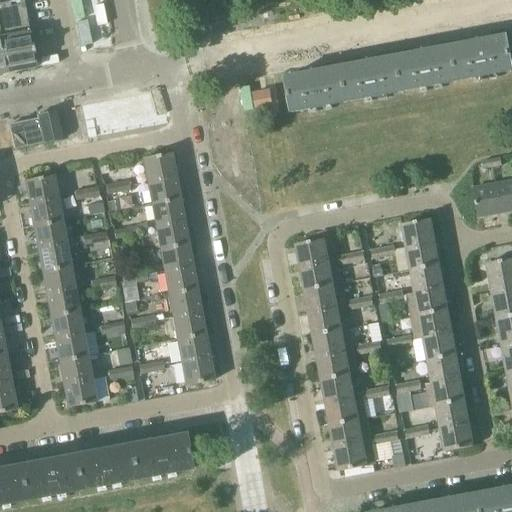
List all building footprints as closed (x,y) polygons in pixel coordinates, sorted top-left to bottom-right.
[(6,3),(0,4),(0,21),(8,20),(9,20),(6,3)] [(29,32),(0,38),(7,72),(35,67),(34,59),(29,32)] [(451,47),(458,81),(511,71),(511,61),(507,36),(483,41),(483,38),(474,39),(475,42),(451,47)] [(458,81),(451,47),(428,51),(428,48),(419,49),(420,52),(396,57),(402,91),(458,81)] [(365,63),(341,67),(347,102),(402,91),(396,57),(373,61),(372,58),(368,59),(364,60),(365,63)] [(347,102),(341,67),(318,71),(317,68),(309,70),(310,73),(285,77),(292,112),(347,102)] [(270,92),(259,94),(253,95),(256,112),(273,108),(270,92)] [(37,119),(8,125),(13,149),(61,139),(55,111),(36,115),(37,119)] [(147,181),(174,176),(170,154),(143,159),(147,181)] [(501,167),(500,158),(491,159),(492,169),(501,167)] [(492,169),(491,159),(482,161),(484,170),(492,169)] [(29,203),(57,198),(52,176),(25,181),(29,203)] [(174,176),(147,181),(151,204),(178,199),(174,176)] [(131,191),(129,182),(117,183),(119,193),(131,191)] [(511,211),(511,182),(495,185),(500,214),(511,211)] [(119,193),(117,183),(106,185),(107,195),(119,193)] [(500,214),(495,185),(472,190),(478,218),(500,214)] [(99,196),(98,187),(86,189),(87,198),(99,196)] [(87,198),(86,189),(74,191),(75,200),(87,198)] [(61,221),(57,198),(29,203),(34,226),(61,221)] [(178,199),(151,204),(155,227),(183,222),(178,199)] [(118,201),(109,203),(107,204),(109,212),(119,210),(118,201)] [(103,203),(88,206),(89,215),(104,213),(103,203)] [(430,220),(403,226),(407,248),(434,243),(430,220)] [(61,221),(34,226),(38,249),(65,244),(61,221)] [(183,222),(155,227),(160,249),(187,244),(183,222)] [(137,226),(125,228),(127,238),(138,235),(138,231),(137,226)] [(127,238),(125,228),(113,231),(115,240),(127,238)] [(108,241),(106,232),(94,234),(95,243),(108,241)] [(95,243),(94,234),(81,236),(83,245),(95,243)] [(324,240),(297,246),(301,268),(339,261),(334,239),(324,240)] [(434,243),(407,248),(411,271),(438,266),(434,243)] [(65,244),(38,249),(42,271),(69,266),(65,244)] [(191,267),(187,244),(160,249),(164,272),(191,267)] [(395,246),(383,248),(385,258),(397,256),(395,246)] [(385,258),(383,248),(371,251),(372,260),(385,258)] [(364,262),(363,252),(351,254),(353,264),(364,262)] [(353,264),(351,254),(339,257),(341,266),(353,264)] [(511,259),(487,264),(492,292),(511,288),(511,259)] [(339,261),(301,268),(305,291),(343,284),(339,261)] [(69,266),(42,271),(46,294),(74,289),(69,266)] [(438,266),(411,271),(415,294),(443,288),(438,266)] [(191,267),(164,272),(168,295),(195,289),(191,267)] [(146,271),(134,273),(135,283),(147,281),(146,271)] [(135,283),(134,273),(121,276),(123,285),(127,284),(135,283)] [(116,286),(114,277),(102,279),(104,288),(116,286)] [(104,288),(102,279),(90,281),(92,291),(104,288)] [(130,303),(127,284),(123,285),(121,290),(124,304),(130,303)] [(343,284),(305,291),(309,314),(347,307),(343,284)] [(415,294),(407,295),(412,318),(447,311),(443,288),(415,294)] [(511,288),(492,292),(498,320),(511,317),(511,288)] [(74,289),(46,294),(51,317),(78,311),(74,289)] [(195,289),(168,295),(172,317),(200,312),(195,289)] [(403,291),(391,294),(393,303),(405,301),(403,291)] [(393,303),(391,294),(379,296),(381,305),(393,303)] [(373,307),(371,298),(359,300),(361,309),(373,307)] [(361,309),(359,300),(347,302),(349,311),(361,309)] [(347,307),(309,314),(314,336),(351,329),(347,307)] [(82,334),(78,311),(51,317),(55,339),(82,334)] [(447,311),(412,318),(416,340),(424,339),(451,334),(447,311)] [(200,312),(172,317),(177,340),(204,335),(200,312)] [(392,321),(389,312),(383,313),(385,323),(392,321)] [(153,316),(142,318),(143,328),(155,326),(153,316)] [(511,317),(498,320),(503,348),(511,346),(511,317)] [(143,328),(142,318),(130,321),(132,330),(143,328)] [(124,331),(123,322),(111,324),(113,333),(124,331)] [(113,333),(111,324),(99,326),(100,332),(101,336),(113,333)] [(381,338),(378,324),(377,324),(369,326),(372,344),(379,343),(381,338)] [(351,329),(314,336),(318,359),(356,352),(351,329)] [(82,334),(55,339),(59,362),(86,357),(82,334)] [(451,334),(424,339),(428,361),(455,356),(451,334)] [(204,335),(177,340),(181,363),(208,357),(204,335)] [(412,336),(400,339),(401,348),(414,346),(412,336)] [(401,348),(400,339),(387,341),(389,350),(401,348)] [(381,352),(379,343),(372,344),(368,345),(369,354),(381,352)] [(369,354),(368,345),(356,347),(357,356),(369,354)] [(511,374),(511,346),(503,348),(508,376),(511,374)] [(131,364),(128,349),(117,351),(120,366),(131,364)] [(356,352),(318,359),(322,381),(349,376),(360,374),(356,352)] [(4,355),(0,355),(0,384),(9,382),(4,355)] [(402,367),(400,355),(390,357),(392,368),(402,367)] [(455,356),(428,361),(432,384),(460,379),(455,356)] [(86,357),(59,362),(63,384),(91,379),(90,375),(86,357)] [(208,357),(181,363),(185,385),(212,380),(208,357)] [(162,361),(151,363),(152,373),(164,371),(162,361)] [(152,373),(151,363),(139,365),(141,375),(152,373)] [(133,377),(131,367),(119,369),(121,379),(133,377)] [(121,379),(119,369),(107,371),(108,377),(109,381),(121,379)] [(349,376),(322,381),(326,404),(354,399),(349,376)] [(91,379),(63,384),(67,407),(95,402),(91,380),(91,379)] [(432,384),(427,385),(431,408),(437,407),(464,402),(460,379),(432,384)] [(420,381),(408,383),(410,393),(422,391),(420,381)] [(9,382),(0,384),(0,412),(14,410),(9,382)] [(410,393),(408,383),(396,386),(398,395),(400,395),(409,393),(410,393)] [(390,397),(388,387),(376,390),(378,399),(390,397)] [(378,399),(376,390),(365,392),(366,401),(378,399)] [(354,399),(326,404),(331,427),(368,420),(364,397),(354,399)] [(408,400),(397,401),(400,414),(410,412),(408,400)] [(464,402),(437,407),(441,429),(468,424),(464,402)] [(368,420),(331,427),(335,449),(372,442),(368,420)] [(468,424),(441,429),(445,452),(473,447),(468,424)] [(429,426),(417,429),(418,438),(430,436),(429,426)] [(418,438),(417,429),(404,431),(406,440),(418,438)] [(398,442),(396,433),(384,435),(386,444),(398,442)] [(128,446),(134,480),(190,470),(183,435),(159,440),(159,437),(150,438),(151,441),(128,446)] [(386,444),(384,435),(373,437),(374,446),(386,444)] [(372,442),(335,449),(339,472),(346,471),(366,467),(374,466),(377,465),(372,442)] [(134,480),(128,446),(104,450),(104,447),(95,449),(96,452),(73,456),(79,491),(134,480)] [(41,462),(17,466),(24,501),(79,491),(73,456),(49,460),(48,457),(44,458),(40,459),(41,462)] [(405,468),(403,458),(392,460),(394,470),(405,468)] [(0,505),(24,501),(17,466),(0,469),(0,505)] [(375,474),(374,466),(366,467),(346,471),(348,479),(375,474)] [(511,511),(511,488),(510,485),(502,487),(503,490),(479,494),(482,511),(511,511)] [(482,511),(479,494),(456,499),(455,496),(447,497),(447,500),(424,505),(425,511),(482,511)]
